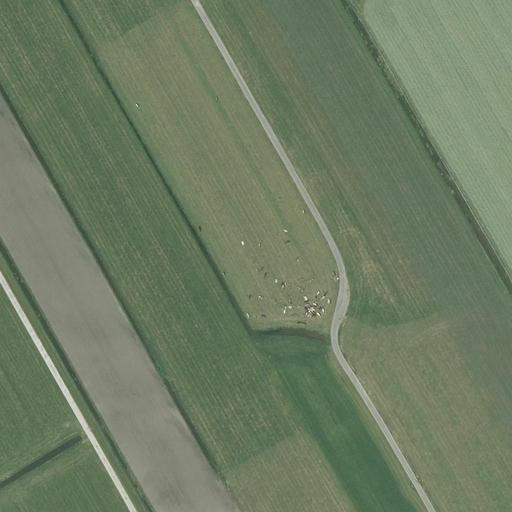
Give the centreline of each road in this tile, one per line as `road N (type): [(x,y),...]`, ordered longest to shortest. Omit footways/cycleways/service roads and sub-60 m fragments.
road 1 (track): [(430,511),(336,350),(338,262),(191,0)]
road 2 (track): [(131,511),(0,277)]
